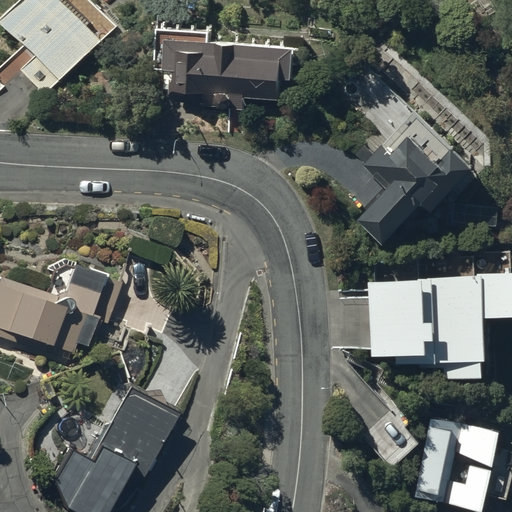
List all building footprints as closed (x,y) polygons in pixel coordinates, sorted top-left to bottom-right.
[(46,92),(119,24),(96,0),(17,0),(4,12),(39,49),(22,66),(46,92)] [(247,92),(280,94),(282,73),(294,73),(296,40),(212,35),(213,24),(160,21),(158,64),(168,65),(167,85),(206,87),(205,102),(246,105),(247,92)] [(359,216),(386,240),(424,198),(433,207),(475,161),(415,107),(364,163),(388,184),(359,216)] [(0,275),(0,334),(4,336),(6,329),(73,352),(76,342),(86,345),(90,335),(94,337),(100,320),(105,322),(119,281),(104,275),(105,270),(72,258),(70,266),(62,264),(54,286),(59,287),(56,295),(0,275)] [(487,311),(511,310),(511,268),(480,270),(480,273),(372,277),(375,351),(397,350),(398,361),(421,360),(421,366),(446,365),(446,373),(486,372),(486,354),(489,354),(487,311)] [(176,409),(128,385),(108,422),(78,411),(58,430),(71,442),(68,447),(60,442),(45,472),(53,476),(66,505),(80,511),(112,511),(113,511),(114,511),(115,510),(116,509),(117,508),(118,507),(118,506),(119,505),(120,504),(121,503),(122,502),(122,501),(123,500),(124,499),(125,498),(125,497),(126,496),(127,495),(127,494),(128,493),(129,491),(129,490),(130,489),(176,409)] [(502,427),(435,413),(416,491),(485,506),(489,492),(508,496),(511,477),(511,448),(498,445),(502,427)]
